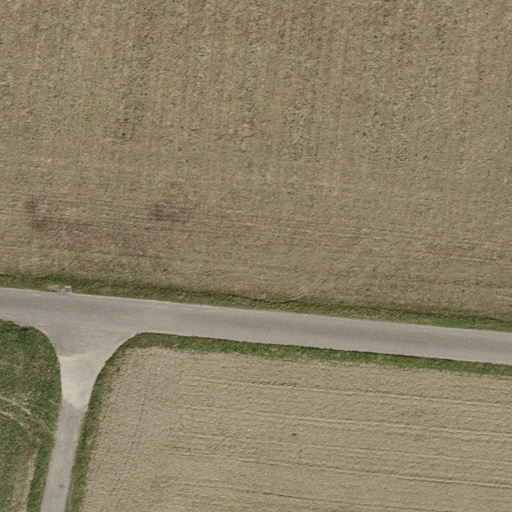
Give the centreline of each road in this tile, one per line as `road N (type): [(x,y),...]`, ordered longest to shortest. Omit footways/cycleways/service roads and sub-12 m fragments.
road 1 (track): [(0,333),(511,375)]
road 2 (track): [(73,340),(44,511)]
